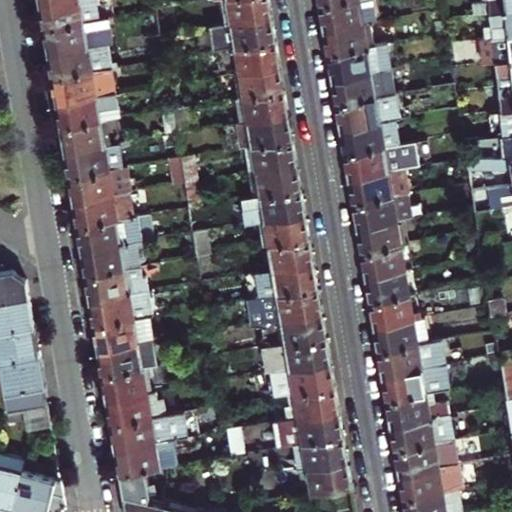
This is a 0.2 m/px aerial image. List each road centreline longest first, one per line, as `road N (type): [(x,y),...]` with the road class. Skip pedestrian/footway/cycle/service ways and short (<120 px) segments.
road 1 (residential): [(294,0),(379,511)]
road 2 (residential): [(6,0),(49,257)]
road 3 (residential): [(49,257),(94,511)]
